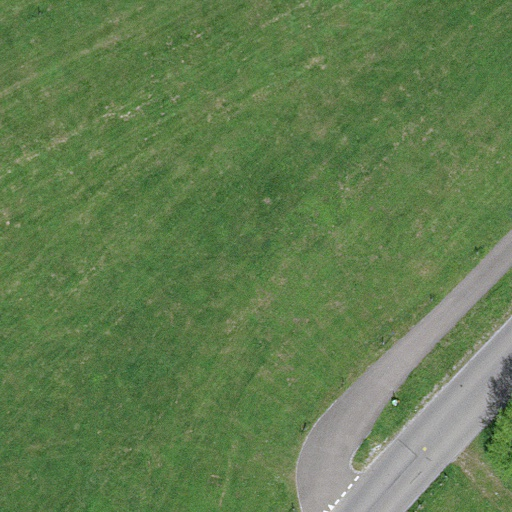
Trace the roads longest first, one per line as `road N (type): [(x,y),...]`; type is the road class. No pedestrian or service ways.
road 1 (residential): [(342,511),(326,488),(333,436),(511,246)]
road 2 (tertiary): [(367,511),(511,361)]
